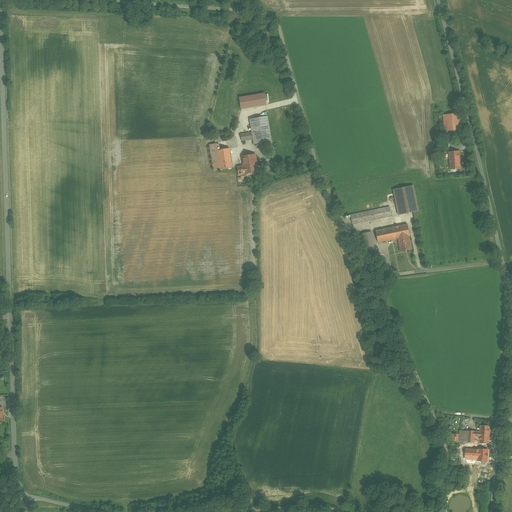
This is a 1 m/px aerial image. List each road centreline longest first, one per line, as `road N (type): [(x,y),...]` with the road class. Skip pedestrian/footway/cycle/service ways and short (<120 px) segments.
road 1 (unclassified): [(431,511),(442,439),(315,159),(279,23),(259,11),(94,0)]
road 2 (unclassified): [(9,320),(1,0)]
road 3 (unclassified): [(438,0),(507,277)]
road 4 (unclassified): [(507,277),(492,511)]
road 5 (unclassified): [(22,496),(9,320)]
